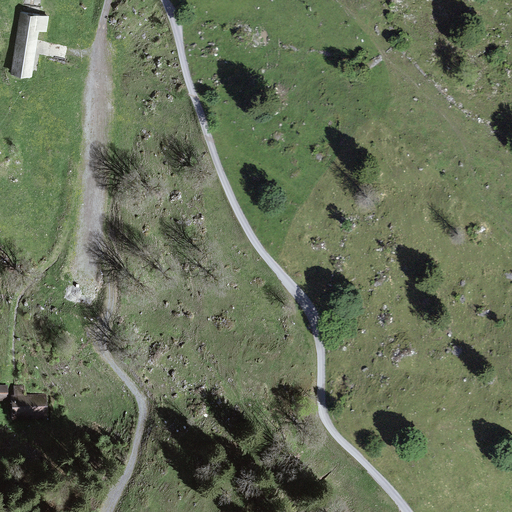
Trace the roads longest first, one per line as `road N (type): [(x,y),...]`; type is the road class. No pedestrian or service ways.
road 1 (unclassified): [(163,0),(228,192),(316,324),(323,416),(408,511)]
road 2 (track): [(110,511),(130,469),(142,406),(99,343),(112,286),(94,215)]
